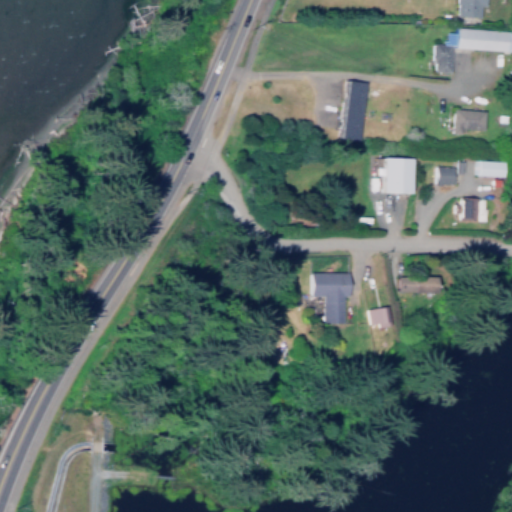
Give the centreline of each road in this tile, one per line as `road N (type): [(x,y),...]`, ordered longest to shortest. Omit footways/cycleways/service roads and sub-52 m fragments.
road 1 (secondary): [(0,477),(35,398),(181,148),(243,0)]
road 2 (residential): [(511,241),(267,234),(239,212),(200,157),(181,148)]
